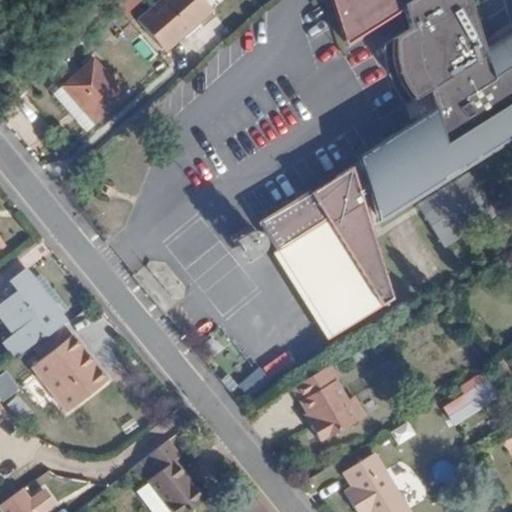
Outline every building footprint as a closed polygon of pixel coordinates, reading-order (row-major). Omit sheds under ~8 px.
[(329,0),(343,47),(402,10),(408,32),(392,43),(393,62),(395,76),(399,86),(405,96),(410,104),(426,94),(434,117),(359,164),(375,219),(511,133),(511,40),(480,62),(458,0),(329,0)] [(163,2),(139,22),(169,56),(193,36),(163,2)] [(94,63),(64,88),(93,121),(123,96),(94,63)] [(93,121),(64,88),(57,94),(86,127),(93,121)] [(349,170),(257,226),(328,339),(389,301),(349,170)] [(247,242),(240,248),(245,256),(254,250),(253,244),(247,242)] [(17,292),(1,305),(20,330),(32,321),(45,337),(67,321),(32,276),(26,268),(9,281),(17,292)] [(67,321),(74,316),(39,271),(32,276),(67,321)] [(20,330),(1,305),(0,305),(0,311),(16,333),(20,330)] [(32,321),(20,330),(32,347),(45,337),(32,321)] [(20,330),(16,333),(28,349),(32,347),(20,330)] [(31,365),(67,411),(108,380),(72,334),(31,365)] [(338,361),(299,384),(320,421),(318,423),(326,437),(329,436),(330,437),(367,416),(355,395),(345,379),(347,376),(338,361)] [(491,381),(445,410),(456,428),(502,400),(491,381)] [(355,395),(367,416),(374,411),(362,392),(355,395)] [(184,455),(171,438),(135,466),(148,482),(151,480),(160,492),(147,501),(154,511),(189,511),(207,500),(177,460),(184,455)] [(341,487),(355,509),(363,505),(366,511),(408,511),(373,454),(342,473),(348,483),(341,487)] [(151,480),(148,482),(139,489),(147,501),(160,492),(151,480)] [(38,511),(22,489),(0,505),(0,511),(38,511)] [(269,511),(253,492),(240,502),(247,511),(269,511)]
